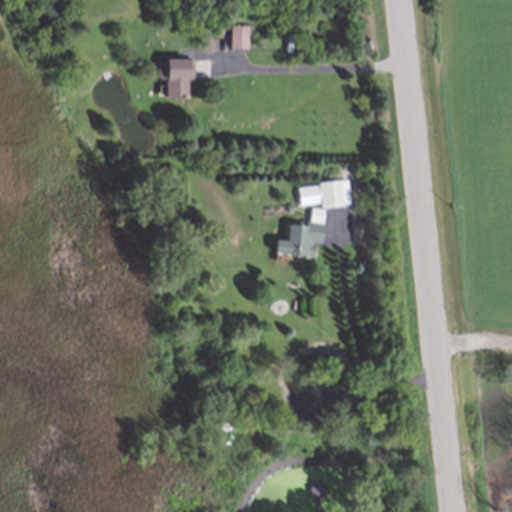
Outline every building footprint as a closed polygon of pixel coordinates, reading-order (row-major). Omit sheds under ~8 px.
[(243,46),(226,45),(226,23),(244,24),(243,46)] [(159,96),(159,57),(189,57),(190,77),(182,77),(182,96),(159,96)] [(316,207),(312,180),(335,177),(339,204),(316,207)] [(307,206),(320,208),(319,221),(306,219),(307,206)] [(307,258),(280,255),(283,224),(302,227),(303,220),(319,222),(317,243),(309,242),(307,258)]
